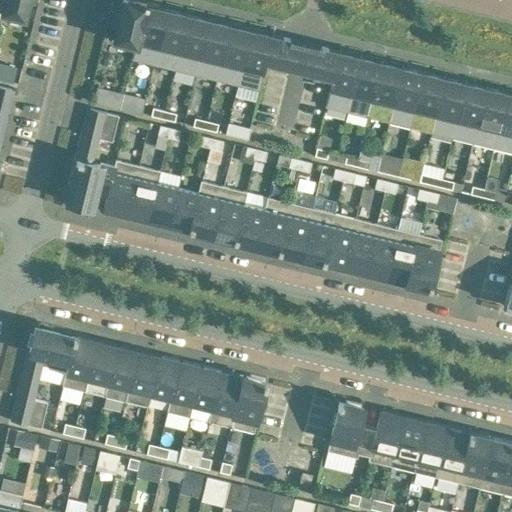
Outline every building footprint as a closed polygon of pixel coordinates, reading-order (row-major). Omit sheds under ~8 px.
[(5,0),(2,12),(24,18),(28,0),(33,2),(33,1),(33,0),(5,0)] [(119,0),(118,5),(116,4),(112,21),(111,21),(117,22),(113,39),(135,45),(145,2),(143,1),(142,0),(119,0)] [(145,2),(135,45),(131,58),(154,64),(167,9),(158,7),(158,5),(145,2)] [(188,14),(167,9),(154,64),(174,69),(188,14)] [(188,14),(174,69),(195,74),(208,20),(188,14)] [(210,20),(208,20),(195,74),(216,79),(229,25),(221,23),(222,21),(211,18),(210,20)] [(232,25),(229,25),(216,79),(237,84),(250,30),(242,28),(243,26),(232,23),(232,25)] [(250,30),(237,84),(258,89),(259,89),(266,61),(265,60),(271,35),(263,33),(264,31),(253,28),(253,30),(250,30)] [(271,35),(265,60),(266,61),(281,64),(283,65),(287,66),(299,69),(304,47),(305,46),(305,45),(289,41),(290,39),(282,37),(282,38),(273,35),(271,35)] [(304,47),(299,69),(310,72),(315,73),(317,73),(332,77),(333,77),(339,52),(337,51),(328,49),(328,48),(321,46),(320,49),(305,45),(305,46),(304,47)] [(332,77),(325,106),(326,106),(347,111),(360,57),(358,56),(358,54),(348,51),(347,53),(339,52),(333,77),(332,77)] [(368,59),(360,57),(347,111),(368,116),(381,62),(379,61),(379,59),(369,56),(368,59)] [(389,64),(381,62),(368,116),(389,121),(402,67),(400,66),(400,64),(390,62),(389,64)] [(0,78),(12,81),(15,68),(0,63),(0,78)] [(389,121),(410,126),(423,72),(402,67),(389,121)] [(444,77),(423,72),(410,126),(431,132),(444,77)] [(431,132),(452,137),(465,82),(444,77),(431,132)] [(486,87),(465,82),(452,137),(473,142),(486,87)] [(0,136),(6,112),(12,89),(0,85),(0,136)] [(473,142),(494,147),(507,93),(486,87),(473,142)] [(94,102),(119,108),(122,94),(97,88),(94,102)] [(509,93),(507,93),(494,147),(511,151),(511,91),(509,91),(509,93)] [(131,98),(128,110),(141,113),(145,100),(131,96),(131,98)] [(151,115),(162,118),(164,110),(152,107),(151,115)] [(76,162),(67,201),(91,207),(95,189),(101,191),(107,164),(100,162),(99,164),(88,162),(91,151),(95,152),(98,138),(112,141),(118,115),(90,108),(84,132),(80,148),(80,149),(83,149),(82,154),(79,153),(78,154),(77,159),(76,162)] [(176,113),(164,110),(162,118),(174,121),(176,113)] [(192,126),(204,128),(206,120),(194,118),(192,126)] [(218,123),(206,120),(204,128),(216,131),(218,123)] [(225,134),(247,139),(249,129),(228,123),(225,134)] [(167,137),(170,128),(160,125),(157,135),(167,137)] [(180,130),(170,128),(167,137),(178,140),(180,130)] [(199,145),(209,148),(212,138),(202,135),(199,145)] [(222,140),(212,138),(209,148),(220,150),(222,140)] [(242,145),(238,161),(252,164),(254,159),(256,149),(246,146),(242,145)] [(316,147),(314,155),(326,158),(335,161),(337,153),(328,150),(316,147)] [(266,151),(256,149),(254,159),(264,161),(266,151)] [(344,163),(356,166),(358,158),(346,155),(344,163)] [(288,167),(298,169),(301,160),(290,157),(288,167)] [(369,161),(358,158),(356,166),(368,168),(369,161)] [(107,164),(101,191),(107,192),(103,208),(106,209),(106,211),(117,214),(117,211),(126,214),(138,165),(115,159),(114,166),(107,164)] [(311,162),(301,160),(298,169),(308,172),(311,162)] [(160,170),(138,165),(126,214),(148,219),(157,182),(160,170)] [(386,173),(398,176),(400,168),(388,165),(386,173)] [(332,178),(342,180),(345,170),(335,168),(332,178)] [(412,171),(400,168),(398,176),(410,179),(412,171)] [(355,173),(345,170),(342,180),(353,183),(355,173)] [(428,183),(440,186),(442,178),(430,175),(428,183)] [(374,188),(384,190),(387,181),(377,178),(374,188)] [(453,181),(442,178),(440,186),(451,189),(453,181)] [(204,233),(211,234),(223,186),(200,180),(197,192),(198,192),(189,229),(193,230),(192,232),(203,235),(204,233)] [(397,183),(387,181),(384,190),(395,193),(397,183)] [(148,219),(168,224),(177,187),(157,182),(148,219)] [(247,191),(223,186),(211,234),(215,235),(214,238),(225,240),(226,238),(234,240),(243,203),(244,203),(247,191)] [(470,193),(482,196),(484,189),(472,186),(470,193)] [(197,192),(177,187),(168,224),(189,229),(198,192),(197,192)] [(429,191),(419,188),(416,198),(426,201),(429,191)] [(495,191),(484,189),(482,196),(493,199),(495,191)] [(439,193),(429,191),(426,201),(437,203),(439,193)] [(267,196),(264,208),(265,208),(255,245),(259,246),(259,248),(270,251),(270,249),(277,251),(290,202),(267,196)] [(312,207),(290,202),(277,251),(281,252),(281,254),(292,257),(292,254),(300,256),(312,207)] [(248,243),(255,245),(265,208),(264,208),(244,203),(243,203),(234,240),(237,241),(237,243),(247,246),(248,243)] [(334,213),(312,207),(300,256),(304,257),(303,259),(314,262),(314,260),(322,262),(334,213)] [(355,218),(334,213),(322,262),(343,267),(355,218)] [(376,223),(355,218),(343,267),(364,272),(376,223)] [(397,228),(376,223),(364,272),(385,277),(397,228)] [(397,228),(385,277),(406,282),(418,234),(397,228)] [(418,234),(406,282),(429,288),(430,288),(432,278),(434,278),(437,267),(435,266),(441,239),(418,234)] [(66,370),(74,337),(35,327),(35,328),(29,351),(12,421),(40,428),(47,401),(33,398),(42,364),(65,370),(66,370)] [(65,370),(62,385),(63,385),(84,390),(95,342),(74,337),(66,370),(65,370)] [(116,347),(95,342),(84,390),(104,396),(116,347)] [(137,352),(116,347),(104,396),(125,401),(137,352)] [(149,394),(158,357),(137,352),(125,401),(146,406),(149,394)] [(158,357),(149,394),(150,394),(169,399),(170,399),(179,362),(169,360),(158,357)] [(169,399),(167,411),(189,416),(192,405),(191,405),(200,368),(179,362),(170,399),(169,399)] [(200,368),(191,405),(192,405),(211,409),(212,410),(221,373),(207,369),(200,368)] [(211,409),(209,421),(230,426),(242,378),(221,373),(212,410),(211,409)] [(246,379),(242,378),(230,426),(253,432),(260,405),(262,406),(265,394),(263,393),(264,388),(265,388),(266,383),(265,383),(258,382),(258,379),(247,376),(246,379)] [(327,450),(323,464),(351,471),(354,457),(357,457),(358,453),(369,456),(375,430),(358,426),(363,407),(358,406),(358,404),(347,401),(346,403),(338,401),(337,406),(338,406),(336,412),(334,411),(331,423),(333,423),(327,450)] [(380,411),(375,430),(369,456),(368,460),(391,466),(403,417),(393,415),(394,413),(383,410),(383,412),(380,411)] [(403,417),(391,466),(395,467),(413,471),(425,422),(415,420),(416,418),(405,415),(405,418),(403,417)] [(435,477),(447,428),(438,426),(438,423),(427,421),(427,423),(425,422),(413,471),(435,477)] [(65,423),(62,433),(72,435),(75,426),(65,423)] [(85,428),(75,426),(72,435),(82,438),(85,428)] [(457,482),(469,433),(460,431),(460,429),(449,426),(449,428),(447,428),(435,477),(457,482)] [(37,434),(10,428),(9,428),(5,443),(33,450),(37,434)] [(107,433),(104,443),(114,446),(117,436),(107,433)] [(469,433),(457,482),(479,487),(491,439),(488,438),(489,436),(478,433),(477,435),(469,433)] [(42,436),(39,447),(55,451),(57,439),(42,436)] [(127,438),(117,436),(114,446),(124,448),(127,438)] [(491,439),(479,487),(502,493),(511,449),(511,443),(510,443),(510,441),(500,438),(499,441),(491,439)] [(149,444),(146,453),(156,456),(159,446),(149,444)] [(198,466),(201,456),(202,450),(181,445),(177,461),(198,466)] [(169,449),(159,446),(156,456),(166,458),(169,449)] [(83,447),(80,461),(95,465),(98,451),(83,447)] [(511,449),(502,493),(511,495),(511,449)] [(95,465),(94,471),(113,475),(118,456),(98,451),(95,465)] [(211,459),(201,456),(198,466),(208,469),(211,459)] [(139,460),(129,457),(127,467),(137,470),(139,460)] [(222,462),(219,471),(229,474),(231,464),(222,462)] [(181,482),(184,470),(162,465),(159,477),(181,482)] [(184,470),(181,482),(198,486),(201,475),(184,470)] [(312,474),(302,471),(299,482),(309,484),(312,474)] [(229,481),(214,478),(210,493),(225,496),(226,493),(229,481)] [(251,487),(243,485),(229,481),(226,493),(248,499),(251,487)] [(248,499),(257,501),(256,506),(270,509),(275,493),(251,487),(248,499)] [(0,511),(17,511),(22,495),(0,489),(0,511)] [(350,493),(348,503),(358,505),(360,495),(350,493)] [(17,511),(41,511),(43,506),(42,506),(42,507),(21,502),(21,501),(22,495),(17,511)] [(311,511),(314,502),(294,497),(290,511),(292,511),(311,511)] [(370,508),(380,511),(382,501),(372,498),(370,508)] [(382,501),(380,511),(384,511),(390,511),(392,503),(382,501)] [(333,511),(334,507),(314,502),(311,511),(333,511)]
